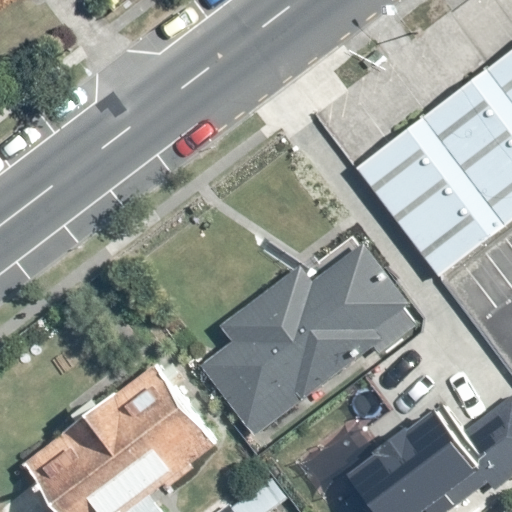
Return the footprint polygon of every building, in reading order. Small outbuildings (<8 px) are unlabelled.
[(511,7),(455,51),(511,125),(511,7)] [(511,125),(455,51),(393,98),(477,207),(511,180),(511,125)] [(417,253),(477,207),(393,98),(333,143),(417,253)] [(202,363),(258,435),(387,336),(379,325),(411,301),(366,242),(317,279),(304,262),(222,324),(233,339),(202,363)] [(159,362),(28,461),(67,511),(124,511),(219,440),(159,362)] [(442,403),(347,474),(374,509),(369,511),(432,511),(487,471),(495,481),(511,468),(511,395),(464,431),(442,403)]
